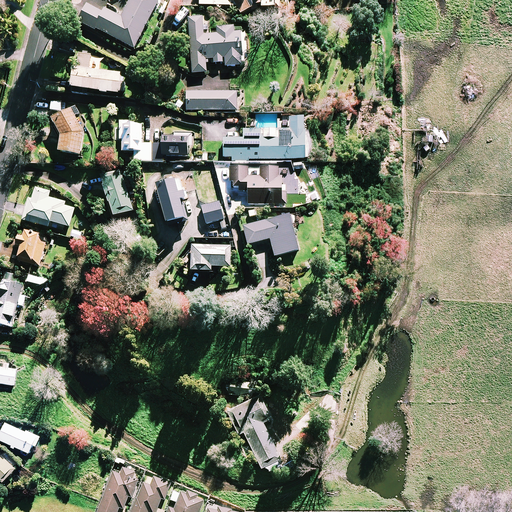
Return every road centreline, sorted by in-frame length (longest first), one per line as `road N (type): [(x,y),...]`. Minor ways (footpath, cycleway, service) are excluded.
road 1 (track): [(427,196),(417,272),(370,380),(327,457),(289,479),(149,429),(57,352),(29,336),(0,334)]
road 2 (residential): [(48,0),(0,188)]
